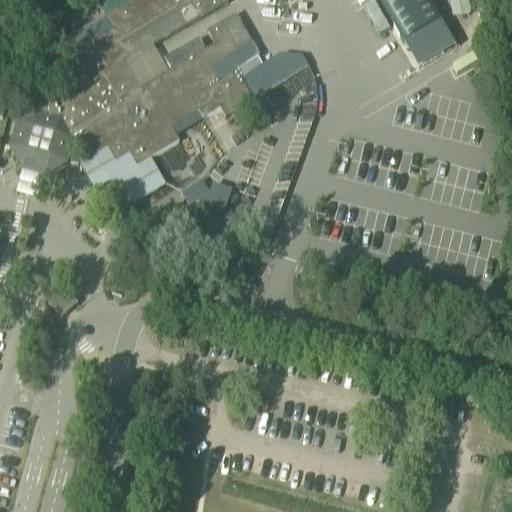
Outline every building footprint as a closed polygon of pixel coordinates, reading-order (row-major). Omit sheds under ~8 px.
[(135,171),(150,163),(178,146),(175,142),(218,115),(223,124),(252,107),(259,120),(314,95),(302,70),(306,68),(303,60),(298,62),(293,50),(263,64),(235,20),(205,36),(214,51),(139,93),(124,67),(227,8),(222,0),(128,0),(132,5),(104,21),(95,5),(84,11),(88,17),(82,21),(89,33),(83,37),(89,48),(70,59),(77,70),(67,76),(76,92),(14,128),(8,151),(20,174),(9,172),(4,194),(50,206),(56,184),(44,180),(66,167),(70,152),(84,144),(91,157),(106,151),(114,165),(127,157),(135,171)] [(446,0),(451,25),(470,21),(466,0),(446,0)] [(484,0),(474,0),(476,11),(486,9),(484,0)] [(198,44),(164,64),(170,75),(204,54),(198,44)] [(106,151),(91,157),(78,166),(94,194),(108,186),(124,214),(164,191),(150,163),(135,171),(127,157),(114,165),(106,151)] [(504,323),(483,317),(480,327),(501,333),(504,323)]
